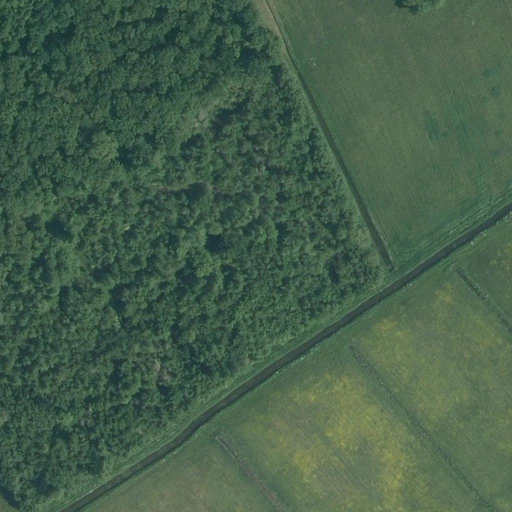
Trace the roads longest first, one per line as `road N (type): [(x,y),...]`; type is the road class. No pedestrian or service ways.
road 1 (track): [(395,275),(45,511)]
road 2 (track): [(254,0),(385,281)]
